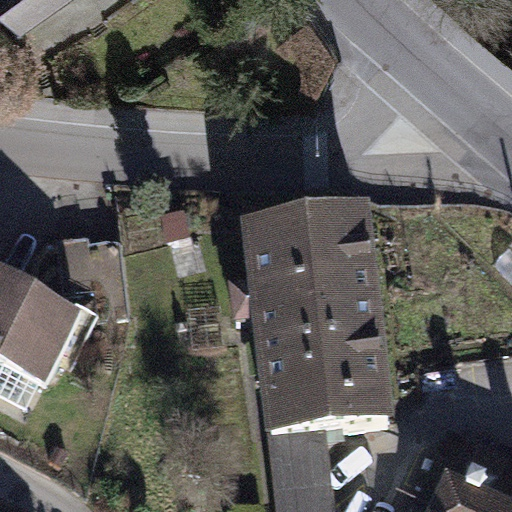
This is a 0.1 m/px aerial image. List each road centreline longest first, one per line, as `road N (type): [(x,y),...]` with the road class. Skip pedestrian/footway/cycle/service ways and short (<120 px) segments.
road 1 (residential): [(0,147),(183,166),(333,166),(401,141),(459,94)]
road 2 (secondary): [(459,94),(350,0)]
